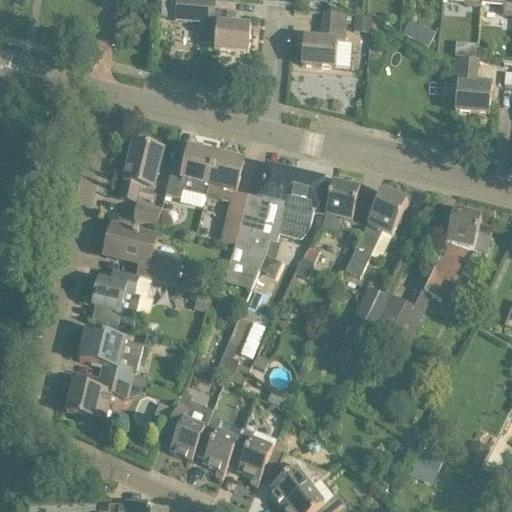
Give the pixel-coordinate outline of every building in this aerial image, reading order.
[(235,28),(236,17),(218,15),(217,27),(212,27),(214,2),(185,0),(177,0),(175,22),(207,25),(205,47),(215,48),(214,53),(248,56),(251,30),(235,28)] [(480,9),(480,0),(442,0),(443,1),(442,3),(466,5),(466,8),(480,9)] [(511,18),(511,0),(480,0),(480,9),(481,9),(482,7),(504,9),(503,18),(511,18)] [(343,45),(344,34),(345,18),(321,16),(319,43),(304,42),(302,68),(335,71),(338,45),(343,45)] [(355,18),(354,33),(371,34),(372,19),(355,18)] [(426,31),(418,45),(429,51),(437,36),(426,31)] [(478,62),(456,60),(454,76),(459,77),(455,114),(489,118),(492,83),(476,82),(478,62)] [(57,147),(58,143),(61,133),(43,129),(40,143),(57,147)] [(135,205),(139,187),(154,191),(163,153),(134,146),(120,201),(135,205)] [(181,202),(183,194),(206,200),(216,158),(191,151),(185,175),(171,172),(165,198),(181,202)] [(206,200),(229,206),(220,244),(235,248),(247,199),(236,196),(244,165),(216,158),(206,200)] [(279,247),(283,225),(294,177),(267,170),(261,201),(247,198),(247,199),(235,248),(227,272),(256,281),(265,258),(270,245),(279,247)] [(298,178),(294,177),(283,225),(311,231),(314,215),(317,216),(323,184),(308,181),(309,178),(299,175),(298,178)] [(344,224),(353,226),(367,230),(382,199),(360,194),(360,193),(334,187),(326,219),(325,219),(322,235),(340,239),(344,224)] [(392,241),(405,213),(408,207),(384,196),(382,199),(367,230),(345,277),(359,283),(381,236),(392,241)] [(157,228),(161,212),(138,207),(134,222),(157,228)] [(446,249),(425,297),(432,300),(441,304),(464,253),(486,259),(493,232),(480,229),(481,222),(454,216),(446,249)] [(155,253),(158,242),(113,230),(105,260),(140,268),(137,280),(176,289),(183,260),(155,253)] [(335,260),(347,264),(351,252),(339,248),(335,260)] [(321,256),(312,250),(299,269),(296,276),(308,282),(321,256)] [(140,300),(135,299),(140,281),(114,274),(111,286),(100,283),(93,310),(121,317),(135,320),(140,300)] [(337,359),(342,361),(338,372),(351,377),(355,367),(357,368),(368,344),(388,300),(369,290),(337,359)] [(197,299),(194,312),(208,315),(211,303),(197,299)] [(416,314),(388,300),(368,344),(403,361),(424,317),(416,314)] [(262,348),(274,318),(259,311),(246,341),(262,348)] [(147,381),(135,378),(143,349),(87,335),(79,364),(105,371),(102,383),(144,393),(147,381)] [(231,383),(238,366),(239,365),(232,362),(238,348),(229,344),(215,379),(230,385),(231,383)] [(129,403),(131,395),(143,398),(144,393),(102,383),(99,394),(74,388),(66,417),(95,424),(98,411),(109,413),(113,399),(129,403)] [(183,396),(179,405),(168,432),(178,436),(170,456),(192,465),(195,459),(205,433),(206,431),(213,415),(189,405),(192,400),(183,396)] [(267,405),(280,411),(283,403),(270,397),(267,405)] [(206,431),(205,433),(195,459),(205,463),(203,468),(217,474),(215,479),(222,482),(221,484),(222,484),(227,472),(238,445),(206,431)] [(244,432),(238,445),(227,472),(252,482),(250,487),(256,490),(256,492),(257,492),(262,480),(273,453),(250,444),(254,436),(244,432)] [(420,447),(405,440),(399,452),(415,459),(420,447)] [(474,443),(464,462),(480,470),(490,451),(474,443)] [(421,452),(411,478),(434,487),(444,460),(421,452)] [(502,478),(510,460),(493,452),(485,470),(502,478)] [(283,458),(273,453),(262,480),(273,485),(278,472),(283,458)] [(328,477),(303,466),(278,487),(268,494),(282,511),(283,511),(311,491),(328,477)] [(311,491),(283,511),(338,511),(343,508),(336,499),(324,508),(311,491)]
